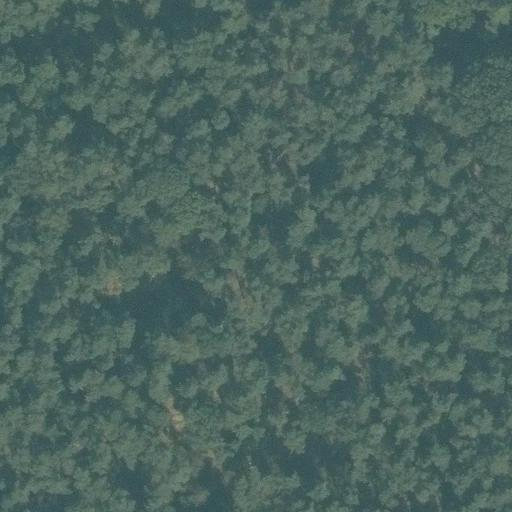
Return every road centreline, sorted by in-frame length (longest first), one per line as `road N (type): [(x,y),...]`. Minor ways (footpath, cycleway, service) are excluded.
road 1 (track): [(156,0),(198,511)]
road 2 (track): [(511,366),(444,0)]
